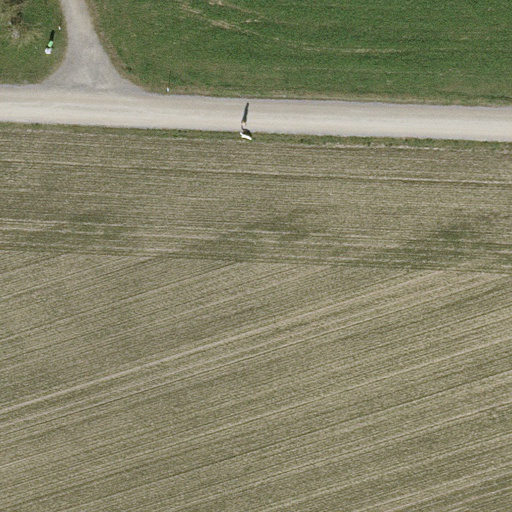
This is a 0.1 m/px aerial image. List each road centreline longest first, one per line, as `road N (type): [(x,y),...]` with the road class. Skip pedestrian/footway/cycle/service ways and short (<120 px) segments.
road 1 (track): [(511,134),(0,113)]
road 2 (track): [(108,117),(72,0)]
